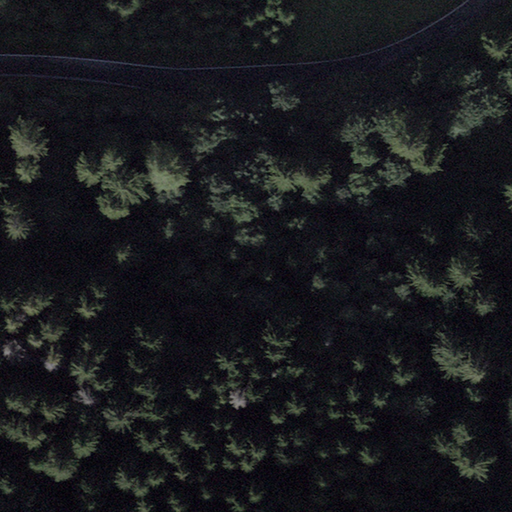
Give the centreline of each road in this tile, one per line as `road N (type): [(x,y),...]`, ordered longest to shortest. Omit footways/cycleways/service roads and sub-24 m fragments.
road 1 (track): [(0,239),(24,235),(126,261),(145,258),(204,234),(425,200),(511,147)]
road 2 (unclassified): [(0,63),(243,74),(338,66),(419,41),(483,0)]
